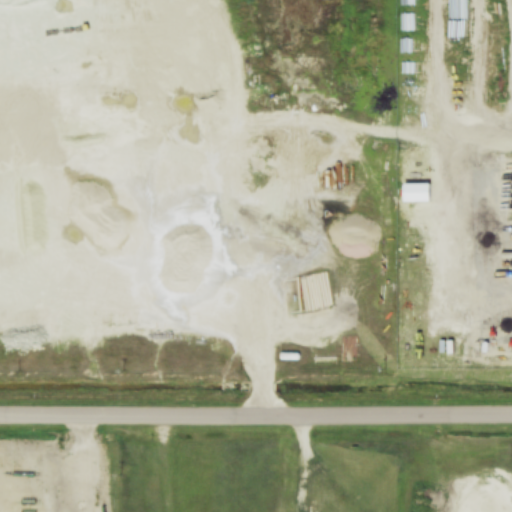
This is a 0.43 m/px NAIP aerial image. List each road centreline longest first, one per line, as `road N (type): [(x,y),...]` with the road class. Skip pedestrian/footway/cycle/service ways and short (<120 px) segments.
road 1 (residential): [(511,144),(444,141),(85,77),(0,87)]
road 2 (residential): [(0,415),(511,411)]
